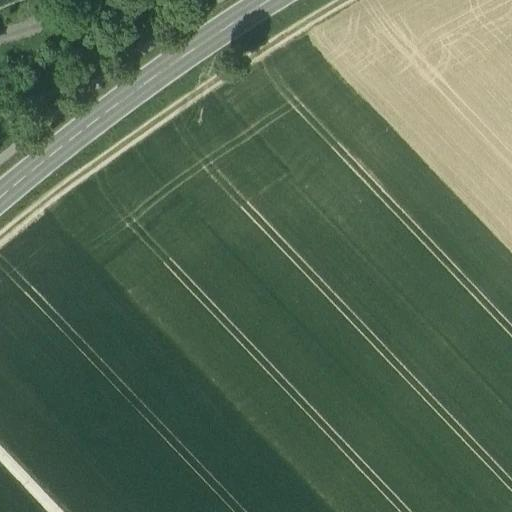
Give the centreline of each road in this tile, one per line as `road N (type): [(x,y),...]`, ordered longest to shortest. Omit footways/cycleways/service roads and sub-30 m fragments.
road 1 (track): [(346,0),(107,154),(0,244)]
road 2 (secondary): [(269,0),(167,66),(0,200)]
